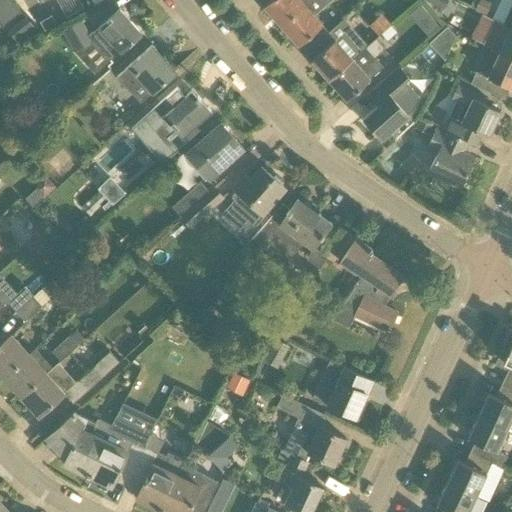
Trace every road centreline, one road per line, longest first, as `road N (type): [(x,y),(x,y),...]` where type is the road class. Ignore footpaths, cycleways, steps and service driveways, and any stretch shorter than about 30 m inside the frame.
road 1 (residential): [(488,274),(338,173),(173,0)]
road 2 (residential): [(373,511),(488,274)]
